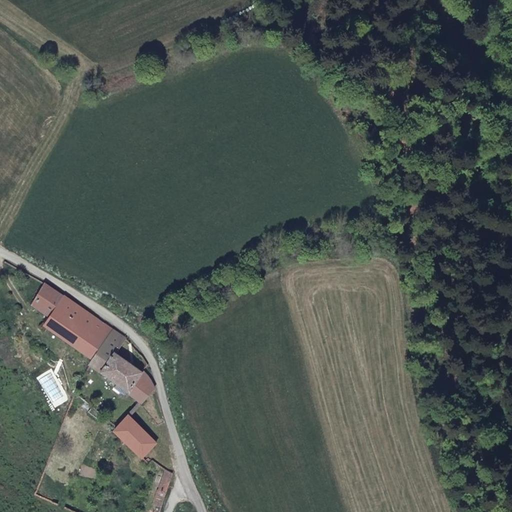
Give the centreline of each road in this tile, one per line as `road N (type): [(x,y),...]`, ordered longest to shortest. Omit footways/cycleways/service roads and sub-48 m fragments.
road 1 (track): [(511,316),(428,223),(418,223),(276,258),(144,342)]
road 2 (unclassified): [(204,511),(144,342),(0,249)]
